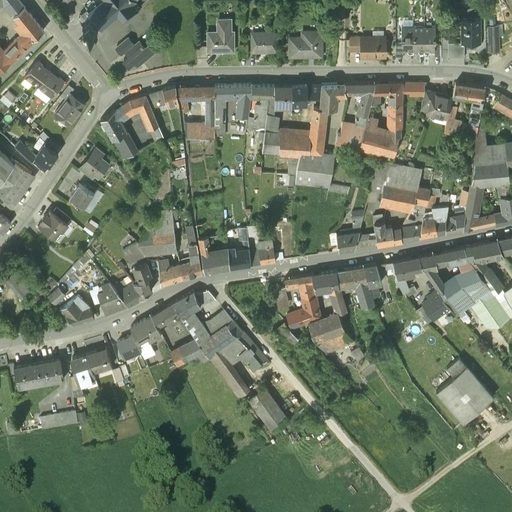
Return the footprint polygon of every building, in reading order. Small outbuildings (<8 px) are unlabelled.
[(24,9),(17,0),(7,0),(3,4),(14,17),(24,9)] [(97,0),(96,1),(95,1),(94,2),(95,3),(88,8),(88,7),(86,8),(88,11),(86,13),(85,13),(85,14),(83,16),(82,15),(82,16),(82,17),(82,19),(81,19),(81,20),(82,20),(84,23),(82,24),(90,33),(92,31),(95,34),(103,28),(106,32),(107,31),(107,30),(113,25),(114,26),(115,24),(114,24),(121,18),(121,19),(122,19),(123,20),(122,22),(123,23),(125,22),(126,23),(127,22),(126,20),(132,16),(133,17),(134,16),(133,15),(139,10),(140,11),(142,10),(140,9),(150,0),(149,0),(97,0)] [(43,32),(24,9),(14,17),(19,23),(15,26),(22,35),(18,40),(26,49),(34,40),(43,32)] [(483,21),(483,20),(463,20),(463,46),(467,46),(484,46),(484,33),(482,33),(482,21),(483,21)] [(233,35),(233,22),(221,22),(221,34),(219,34),(218,37),(210,37),(210,49),(210,54),(224,53),(224,55),(236,55),(236,35),(233,35)] [(501,26),(489,28),(489,45),(501,45),(501,26)] [(426,27),(415,28),(415,52),(416,53),(420,53),(421,51),(426,51),(426,27)] [(437,27),(426,27),(426,51),(431,51),(432,52),(436,52),(436,47),(436,44),(437,42),(437,27)] [(415,28),(403,28),(403,43),(405,44),(405,46),(405,53),(408,53),(410,51),(415,51),(415,52),(415,28)] [(324,59),(324,33),(309,33),(309,39),(291,39),(292,46),(292,57),(292,59),(324,59)] [(278,35),(254,35),(254,56),(278,55),(278,35)] [(363,39),(351,39),(351,53),(363,53),(363,39)] [(379,41),(375,39),(363,39),(363,53),(363,59),(387,59),(387,50),(391,47),(391,44),(387,41),(387,39),(386,39),(386,41),(379,41)] [(18,40),(3,54),(11,62),(26,49),(18,40)] [(463,46),(451,46),(451,40),(445,40),(445,64),(451,64),(451,60),(467,60),(467,46),(463,46)] [(144,50),(141,45),(136,49),(130,42),(120,50),(126,58),(129,56),(132,60),(127,64),(133,73),(140,67),(143,71),(159,59),(151,50),(147,54),(146,52),(147,51),(145,49),(144,50)] [(210,49),(199,49),(199,61),(210,61),(210,54),(210,49)] [(0,50),(0,72),(11,62),(3,54),(0,50)] [(41,65),(38,63),(36,63),(25,77),(38,88),(49,74),(42,67),(41,65)] [(57,80),(49,74),(38,88),(50,97),(63,84),(63,82),(59,79),(57,80)] [(378,85),(347,86),(348,95),(365,95),(360,115),(369,117),(372,107),(375,95),(378,85)] [(400,101),(403,85),(378,85),(375,95),(383,95),(389,95),(390,100),(400,101)] [(406,85),(403,85),(400,101),(390,100),(390,106),(405,106),(405,96),(406,85)] [(426,85),(406,85),(405,96),(423,96),(424,92),(426,85)] [(450,96),(450,97),(474,101),(473,105),(484,108),(488,89),(485,89),(461,86),(454,85),(450,96)] [(69,86),(60,97),(65,101),(70,94),(71,95),(74,90),(69,86)] [(323,97),(322,109),(331,109),(340,110),(341,99),(348,99),(348,95),(347,86),(324,87),(323,97)] [(312,97),(323,97),(324,87),(313,87),(307,87),(295,88),(292,106),(311,106),(312,97)] [(259,88),(221,90),(222,103),(222,108),(230,108),(232,107),(232,102),(244,101),(242,132),(252,133),(259,88)] [(276,88),(259,88),(252,133),(261,134),(264,101),(271,101),(276,101),(276,88)] [(295,88),(276,88),(276,101),(276,109),(286,110),(286,106),(292,106),(295,88)] [(221,90),(185,90),(186,105),(192,105),(214,103),(222,103),(221,90)] [(7,91),(3,95),(12,102),(15,98),(7,91)] [(179,91),(167,94),(172,108),(172,109),(181,106),(179,91)] [(432,94),(424,92),(423,96),(419,110),(426,112),(426,113),(432,94)] [(71,95),(70,94),(65,101),(54,114),(63,120),(66,117),(72,122),(69,125),(70,126),(80,113),(78,111),(84,106),(71,95)] [(167,94),(159,96),(164,111),(172,108),(167,94)] [(449,100),(432,94),(426,113),(426,115),(444,120),(448,105),(449,100)] [(382,109),(383,95),(375,95),(372,107),(382,109)] [(164,111),(159,96),(150,98),(156,113),(164,111)] [(511,101),(503,96),(496,108),(511,116),(511,101)] [(132,103),(116,111),(124,124),(138,115),(144,113),(157,143),(167,139),(156,113),(150,98),(132,103)] [(276,109),(276,101),(271,101),(269,119),(267,135),(281,135),(282,118),(276,118),(276,109)] [(222,108),(222,103),(214,103),(214,124),(214,126),(222,124),(222,108)] [(460,108),(448,105),(444,120),(441,130),(473,139),(478,139),(482,119),(471,116),(469,123),(457,120),(460,108)] [(405,130),(405,106),(390,106),(386,137),(394,138),(393,145),(391,152),(398,153),(405,130)] [(298,177),(298,184),(332,189),(332,188),(332,185),(337,156),(325,154),(331,109),(322,109),(317,108),(312,136),(309,157),(300,157),(298,177)] [(101,119),(114,141),(129,133),(124,124),(116,111),(101,119)] [(369,117),(360,115),(357,126),(366,128),(368,121),(369,117)] [(362,148),(377,150),(377,143),(377,136),(378,123),(368,121),(366,128),(362,148)] [(222,126),(222,124),(214,126),(214,124),(189,123),(190,124),(191,139),(205,140),(214,140),(223,141),(222,126)] [(357,126),(345,124),(343,137),(340,136),(339,144),(362,148),(366,128),(357,126)] [(230,126),(222,126),(223,141),(233,140),(232,125),(230,126)] [(114,141),(124,158),(139,151),(129,133),(114,141)] [(281,135),(267,135),(265,152),(264,154),(283,156),(287,135),(281,135)] [(312,136),(287,135),(283,156),(291,157),(300,157),(309,157),(312,136)] [(377,143),(393,145),(394,138),(386,137),(377,136),(377,143)] [(481,149),(481,139),(478,139),(473,139),(473,152),(477,152),(481,152),(481,149)] [(30,153),(18,143),(15,147),(26,158),(30,153)] [(393,145),(377,143),(377,150),(384,151),(391,152),(393,145)] [(36,158),(32,164),(44,175),(58,154),(45,145),(36,158)] [(486,148),(481,149),(481,152),(477,152),(476,158),(476,161),(476,165),(509,162),(508,146),(486,148)] [(105,155),(96,148),(92,153),(101,160),(105,155)] [(377,150),(362,148),(360,156),(381,161),(384,151),(377,150)] [(0,184),(15,164),(0,151),(0,184)] [(36,158),(30,153),(26,158),(32,164),(36,158)] [(101,160),(92,153),(83,165),(96,176),(100,179),(109,166),(101,160)] [(298,177),(300,157),(291,157),(290,176),(298,177)] [(370,203),(382,205),(386,184),(391,163),(381,161),(372,192),(370,203)] [(509,162),(476,165),(473,185),(484,184),(501,183),(511,182),(510,170),(509,162)] [(0,184),(0,197),(12,206),(15,203),(13,202),(31,174),(15,163),(15,164),(0,184)] [(417,203),(426,205),(428,195),(427,193),(426,190),(427,187),(419,186),(423,170),(391,163),(386,184),(382,205),(407,210),(410,202),(417,203)] [(96,176),(83,165),(79,170),(93,180),(96,176)] [(511,184),(511,182),(501,183),(503,198),(511,196),(511,184)] [(79,184),(70,197),(85,208),(94,194),(79,184)] [(505,215),(477,221),(484,184),(473,185),(471,193),(469,209),(467,221),(465,232),(507,223),(505,215)] [(352,189),(332,185),(332,188),(332,189),(331,193),(350,197),(352,190),(352,189)] [(469,209),(471,193),(464,192),(461,207),(469,209)] [(428,195),(426,205),(433,206),(435,195),(427,193),(428,195)] [(438,195),(437,208),(445,206),(446,196),(438,195)] [(511,196),(503,198),(505,215),(507,223),(511,221),(511,196)] [(407,210),(404,220),(411,222),(415,210),(417,203),(410,202),(407,210)] [(422,211),(420,219),(424,220),(425,208),(426,205),(417,203),(415,210),(422,211)] [(436,220),(434,220),(435,223),(446,224),(444,219),(445,206),(437,208),(432,209),(436,220)] [(71,220),(58,209),(54,214),(68,225),(71,220)] [(156,210),(156,226),(167,226),(167,233),(176,232),(175,210),(156,210)] [(367,212),(354,214),(355,221),(365,220),(367,212)] [(54,214),(51,213),(49,216),(46,216),(42,221),(42,223),(44,224),(41,228),(60,242),(65,234),(62,232),(68,225),(54,214)] [(374,217),(376,225),(386,223),(385,214),(374,217)] [(1,218),(0,219),(0,233),(3,237),(12,225),(2,217),(1,218)] [(423,225),(424,220),(420,219),(418,218),(417,223),(411,222),(404,220),(401,229),(423,225)] [(467,221),(455,219),(456,224),(446,224),(448,235),(448,236),(465,232),(467,221)] [(235,220),(225,221),(227,231),(236,230),(235,220)] [(355,221),(357,234),(362,233),(365,220),(355,221)] [(434,220),(424,220),(423,225),(422,239),(421,240),(448,235),(446,224),(435,223),(434,220)] [(377,233),(380,247),(384,228),(387,229),(388,232),(394,231),(394,227),(387,228),(386,223),(376,225),(377,233)] [(261,226),(248,227),(248,236),(263,234),(262,225),(261,226)] [(423,225),(401,229),(404,243),(415,241),(422,239),(423,225)] [(139,240),(146,254),(156,253),(155,247),(177,247),(176,232),(167,233),(167,226),(156,226),(157,229),(146,230),(143,238),(139,240)] [(187,228),(190,240),(196,239),(194,229),(194,227),(187,228)] [(240,228),(242,251),(245,250),(252,249),(249,243),(248,236),(248,227),(240,228)] [(394,231),(388,232),(387,229),(384,228),(380,247),(404,243),(401,229),(394,231)] [(334,247),(340,246),(339,237),(338,233),(331,234),(334,247)] [(357,234),(339,237),(340,246),(341,253),(357,251),(361,236),(362,233),(357,234)] [(380,247),(377,233),(361,236),(357,251),(380,247)] [(202,238),(205,255),(212,254),(209,237),(202,238)] [(194,255),(200,254),(196,239),(190,240),(194,255)] [(511,239),(500,243),(503,251),(511,248),(511,239)] [(139,240),(124,248),(131,262),(146,254),(139,240)] [(262,252),(253,253),(254,267),(278,263),(275,241),(262,246),(262,252)] [(500,243),(474,248),(478,263),(484,262),(506,257),(503,251),(500,243)] [(238,248),(230,249),(231,253),(233,261),(240,260),(239,251),(238,248)] [(474,248),(467,250),(470,261),(471,261),(474,265),(478,264),(478,263),(474,248)] [(252,249),(245,250),(247,268),(254,267),(253,253),(252,249)] [(86,250),(70,269),(73,272),(91,256),(86,250)] [(247,268),(245,250),(242,251),(239,251),(240,260),(233,261),(234,270),(247,268)] [(467,250),(437,255),(439,266),(450,264),(452,267),(471,263),(470,261),(467,250)] [(212,254),(205,255),(207,274),(234,270),(233,261),(231,253),(227,253),(212,254)] [(194,255),(187,256),(188,264),(201,260),(200,254),(194,255)] [(437,255),(421,259),(423,267),(427,273),(436,271),(440,270),(439,266),(437,255)] [(421,259),(396,264),(399,278),(399,280),(406,278),(405,276),(415,273),(413,268),(423,267),(421,259)] [(170,268),(168,260),(159,260),(162,286),(185,279),(181,265),(170,268)] [(188,264),(181,265),(185,279),(204,274),(201,260),(188,264)] [(504,289),(484,262),(478,263),(478,264),(474,265),(477,269),(496,295),(504,289)] [(147,263),(136,267),(140,280),(135,282),(136,284),(142,300),(154,292),(149,281),(150,281),(150,280),(153,278),(153,277),(147,263)] [(396,264),(386,265),(389,280),(393,279),(397,279),(397,278),(399,278),(396,264)] [(378,266),(366,269),(372,287),(378,286),(384,285),(378,266)] [(22,298),(35,287),(20,269),(8,280),(22,298)] [(70,269),(59,282),(66,291),(79,279),(73,272),(70,269)] [(366,269),(339,273),(341,289),(360,285),(361,285),(370,283),(366,269)] [(477,269),(459,278),(469,291),(476,301),(484,304),(496,296),(496,295),(477,269)] [(436,271),(427,273),(438,289),(440,291),(447,287),(436,271)] [(339,273),(313,276),(317,294),(332,291),(341,289),(339,273)] [(313,276),(292,280),(294,288),(302,287),(303,292),(307,299),(317,297),(313,276)] [(406,278),(399,280),(399,278),(397,278),(397,279),(398,285),(399,286),(401,286),(405,292),(410,290),(406,278)] [(447,287),(440,291),(449,305),(469,291),(459,278),(447,287)] [(59,282),(49,294),(55,302),(67,292),(66,291),(59,282)] [(123,297),(111,282),(102,285),(105,292),(99,294),(102,301),(107,315),(129,306),(123,297)] [(376,306),(370,283),(361,285),(364,298),(365,301),(367,308),(376,306)] [(136,284),(129,286),(131,292),(123,297),(129,306),(130,307),(142,300),(136,284)] [(378,286),(372,287),(375,298),(382,297),(378,286)] [(96,287),(90,289),(96,303),(102,301),(99,294),(96,287)] [(410,290),(405,292),(409,300),(420,295),(421,292),(418,287),(410,290)] [(208,288),(195,293),(200,305),(216,298),(208,288)] [(287,289),(276,292),(280,308),(291,305),(287,289)] [(348,311),(341,289),(332,291),(337,310),(339,314),(341,314),(340,313),(348,311)] [(432,292),(433,294),(423,302),(424,304),(433,317),(450,306),(449,305),(440,291),(438,289),(432,292)] [(511,318),(511,302),(506,294),(507,293),(504,289),(496,295),(496,296),(498,298),(498,299),(511,319),(511,318)] [(194,290),(186,294),(194,308),(200,305),(195,293),(194,290)] [(469,291),(449,305),(450,306),(455,312),(469,302),(476,301),(469,291)] [(53,320),(49,294),(34,297),(38,323),(53,320)] [(186,294),(173,301),(179,311),(181,315),(190,310),(194,308),(186,294)] [(498,298),(496,296),(484,304),(476,301),(469,302),(489,329),(499,328),(484,309),(498,299),(498,298)] [(307,299),(303,300),(305,309),(287,315),(293,330),(301,327),(310,323),(323,318),(318,297),(317,297),(307,299)] [(511,319),(498,299),(484,309),(499,328),(511,319)] [(81,308),(77,301),(63,311),(73,322),(96,319),(91,306),(81,308)] [(173,301),(151,314),(157,325),(165,320),(173,315),(176,313),(179,311),(173,301)] [(424,304),(416,309),(417,311),(427,322),(433,317),(424,304)] [(348,311),(340,313),(341,314),(347,331),(384,324),(379,311),(377,305),(348,311)] [(233,318),(224,308),(210,318),(198,322),(207,336),(227,323),(233,318)] [(190,310),(181,315),(196,337),(200,342),(207,336),(198,322),(190,310)] [(151,314),(130,327),(133,334),(137,342),(147,336),(149,341),(161,333),(157,325),(151,314)] [(339,314),(310,325),(313,332),(316,342),(347,331),(341,314),(339,314)] [(173,315),(165,320),(169,328),(178,321),(177,320),(173,315)] [(233,318),(227,323),(238,335),(244,330),(233,318)] [(207,336),(200,342),(204,348),(208,354),(209,355),(216,350),(238,335),(227,323),(207,336)] [(301,341),(286,323),(276,331),(292,349),(301,341)] [(310,323),(301,327),(308,334),(313,332),(310,325),(310,323)] [(384,324),(347,331),(352,337),(387,330),(385,324),(384,324)] [(244,330),(238,335),(242,340),(248,345),(240,351),(253,367),(267,357),(244,330)] [(347,331),(316,342),(328,354),(357,343),(352,337),(347,331)] [(133,334),(117,341),(124,357),(140,350),(137,342),(133,334)] [(242,340),(238,335),(216,350),(225,362),(229,359),(240,351),(248,345),(242,340)] [(147,336),(137,342),(140,350),(144,359),(152,355),(150,351),(151,348),(148,341),(149,341),(147,336)] [(196,337),(186,343),(192,355),(204,348),(200,342),(196,337)] [(186,343),(170,351),(177,363),(192,355),(186,343)] [(106,347),(97,350),(96,349),(87,352),(93,371),(112,365),(106,347)] [(195,361),(208,354),(204,348),(192,355),(195,361)] [(360,348),(353,353),(359,362),(367,357),(360,348)] [(216,350),(209,355),(238,395),(249,387),(229,359),(225,362),(216,350)] [(87,352),(72,357),(76,369),(74,370),(75,374),(79,384),(80,384),(96,379),(93,371),(87,352)] [(59,358),(37,362),(40,382),(64,378),(60,357),(59,357),(59,358)] [(462,358),(449,369),(456,377),(438,392),(465,423),(495,397),(462,358)] [(37,362),(14,366),(15,375),(17,386),(40,382),(37,362)] [(9,376),(15,375),(14,366),(13,363),(7,365),(9,376)] [(119,366),(112,368),(116,381),(124,378),(119,366)] [(79,384),(75,374),(70,376),(72,390),(81,388),(80,384),(79,384)] [(265,384),(248,397),(271,430),(289,417),(265,384)] [(83,394),(81,388),(72,390),(73,397),(83,394)] [(75,409),(40,415),(42,427),(78,421),(75,409)] [(18,420),(6,422),(8,433),(20,431),(18,420)]
